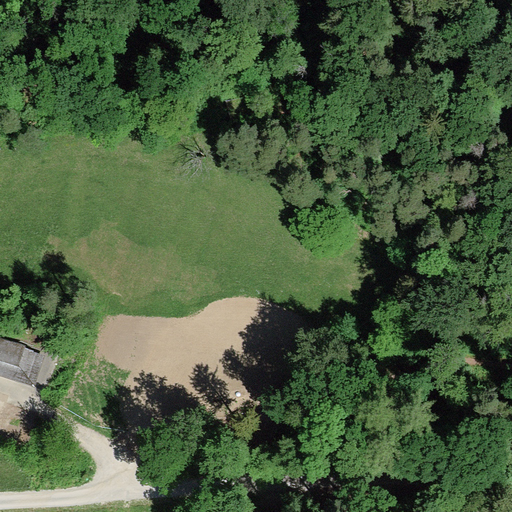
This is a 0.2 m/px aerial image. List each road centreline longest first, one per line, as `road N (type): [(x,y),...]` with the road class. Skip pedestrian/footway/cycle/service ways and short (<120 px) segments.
road 1 (track): [(511,485),(352,471),(137,490)]
road 2 (track): [(137,490),(128,460),(21,397)]
road 3 (track): [(137,490),(0,503)]
